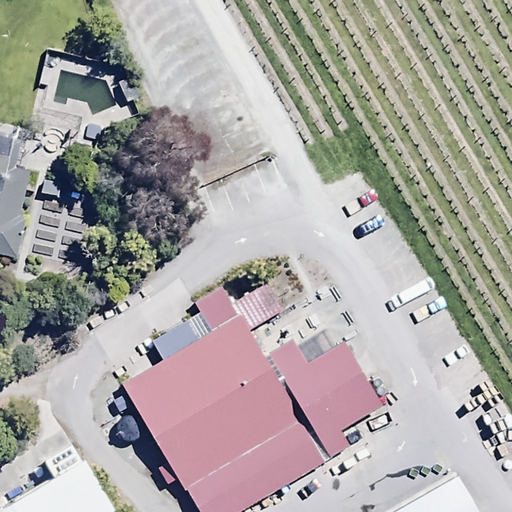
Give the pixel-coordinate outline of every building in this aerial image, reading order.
[(138,84),(46,55),(42,53),(32,86),(46,90),(39,111),(77,123),(71,142),(116,156),(138,84)] [(0,257),(14,261),(24,218),(13,216),(25,160),(3,155),(7,137),(0,135),(0,257)] [(108,372),(186,508),(303,442),(225,305),(108,372)] [(262,357),(324,463),(346,449),(336,432),(377,408),(338,341),(306,359),(293,338),(262,357)] [(0,491),(0,511),(127,511),(131,510),(87,438),(0,491)]
